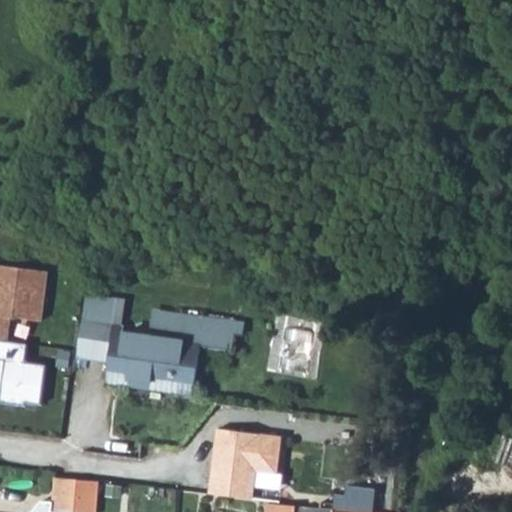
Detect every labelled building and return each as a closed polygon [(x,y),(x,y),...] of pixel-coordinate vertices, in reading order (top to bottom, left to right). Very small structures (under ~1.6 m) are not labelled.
[(38,269),(0,263),(0,339),(9,341),(12,316),(42,320),(47,285),(36,284),(38,269)] [(48,270),(38,269),(36,284),(47,285),(48,270)] [(85,306),(84,317),(116,321),(117,310),(85,306)] [(112,354),(109,376),(172,384),(172,392),(195,394),(202,344),(206,318),(178,314),(177,321),(172,321),(171,330),(154,328),(154,338),(114,332),(116,321),(84,317),(80,350),(112,354)] [(206,318),(202,344),(226,348),(231,322),(206,318)] [(29,344),(9,341),(0,339),(0,359),(6,360),(2,393),(1,403),(26,406),(27,403),(42,405),(47,365),(26,363),(29,344)] [(109,376),(108,383),(120,384),(172,392),(172,384),(109,376)] [(285,433),(215,424),(206,492),(252,498),(255,469),(280,472),(285,433)] [(52,511),(74,511),(77,482),(55,479),(52,511)] [(77,482),(74,511),(95,511),(98,484),(77,482)] [(268,501),(267,511),(276,511),(278,502),(268,501)] [(276,511),(295,511),(296,504),(278,502),(276,511)]
